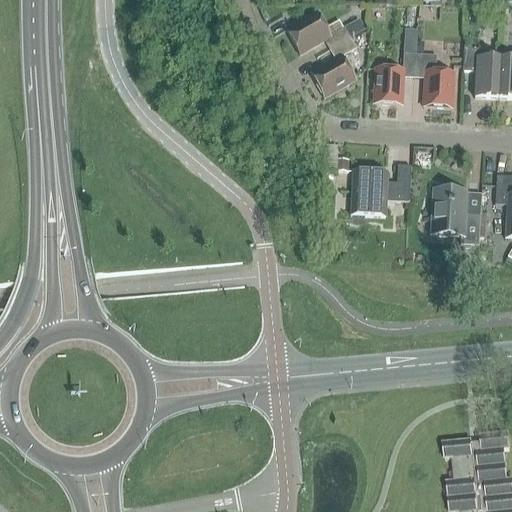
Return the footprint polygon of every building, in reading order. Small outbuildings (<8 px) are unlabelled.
[(285,25),(279,14),(270,20),(276,31),(285,25)] [(323,44),(328,53),(349,41),(343,31),(329,39),(315,16),(285,33),(298,58),(323,44)] [(357,21),(343,30),(343,31),(349,41),(364,33),(357,21)] [(404,34),(402,56),(414,57),(416,35),(404,34)] [(349,41),(328,53),(334,63),(309,77),(323,101),(354,83),(340,60),(355,52),(349,41)] [(497,102),(499,62),(476,61),(477,51),(463,51),(461,74),(475,75),(473,101),(497,102)] [(511,52),(511,53),(511,63),(499,62),(497,102),(511,102),(511,52)] [(413,81),(414,57),(402,56),(401,73),(374,72),(372,107),(400,109),(402,80),(413,81)] [(435,58),(414,57),(413,81),(424,82),(422,110),(450,112),(452,76),(434,75),(435,58)] [(337,173),(345,173),(345,162),(337,162),(337,173)] [(408,205),(410,169),(396,169),(395,192),(386,192),(386,176),(352,174),(350,219),(384,220),(385,204),(408,205)] [(511,242),(511,179),(495,179),(494,207),(506,208),(504,242),(511,242)] [(477,249),(479,217),(462,216),(463,195),(432,193),(430,238),(460,239),(459,248),(477,249)] [(511,511),(511,488),(511,482),(506,482),(503,453),(509,452),(507,435),(479,438),(480,445),(470,446),(470,442),(442,445),(444,462),(451,462),(453,484),(446,484),(448,511),(511,511)]
